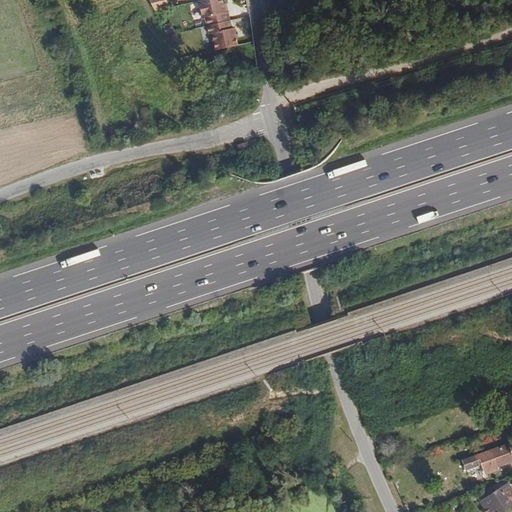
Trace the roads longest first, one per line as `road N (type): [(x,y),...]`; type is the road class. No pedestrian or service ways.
road 1 (motorway): [(511,129),(0,299)]
road 2 (motorway): [(0,344),(511,175)]
road 3 (tertiary): [(289,173),(334,364),(392,511)]
road 4 (unclassified): [(275,113),(0,196)]
road 5 (unclassified): [(511,34),(273,103)]
